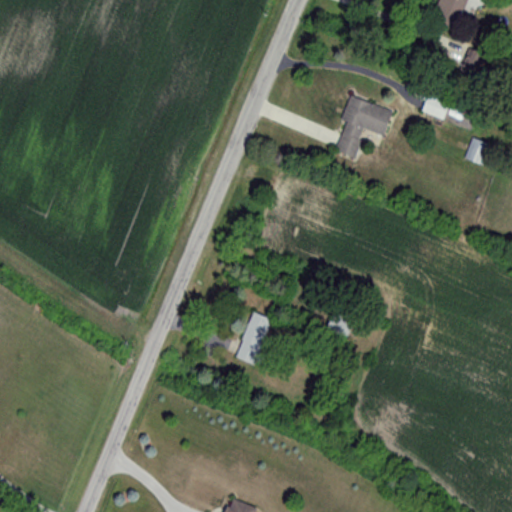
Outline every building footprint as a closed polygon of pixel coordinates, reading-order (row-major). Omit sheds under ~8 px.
[(438,0),(434,14),(460,21),(466,0),(438,0)] [(483,57),(469,51),(460,73),(473,79),(483,57)] [(419,111),(441,120),(448,103),(426,94),(419,111)] [(382,136),(390,111),(350,97),(331,151),(354,159),(364,130),(382,136)] [(480,166),(488,145),(471,139),(463,159),(480,166)] [(252,366),(269,320),(250,313),(233,359),(252,366)] [(219,511),(253,511),(254,508),(225,498),(219,511)]
